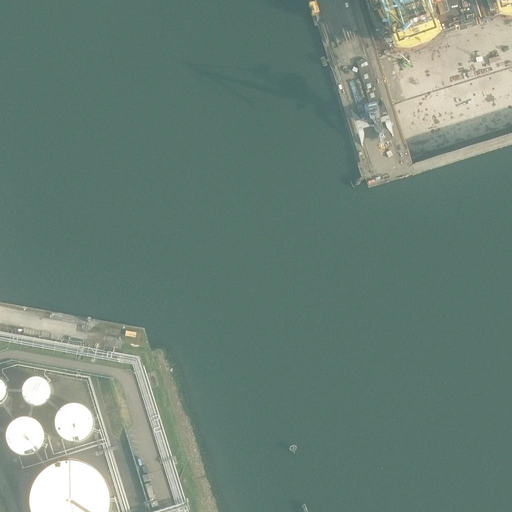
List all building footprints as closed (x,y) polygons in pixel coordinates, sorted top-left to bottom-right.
[(378,52),(402,136),(503,107),(511,64),(511,50),(506,47),(511,45),(511,33),(504,31),(509,24),(482,18),(453,27),(446,4),(445,5),(438,16),(434,11),(432,23),(426,25),(421,8),(415,13),(412,29),(409,26),(404,35),(408,16),(404,13),(400,34),(412,42),(378,52)] [(383,115),(364,56),(355,59),(373,118),(383,115)] [(378,138),(390,135),(388,126),(376,129),(378,138)] [(47,395),(47,393),(47,390),(45,388),(44,386),(42,384),(39,383),(37,382),(34,382),(31,383),(29,384),(27,386),(25,388),(24,390),(23,393),(23,396),(24,398),(25,401),(27,403),(29,405),(32,406),(34,406),(37,406),(39,406),(42,404),(44,403),(46,401),(47,398),(47,395)] [(92,425),(92,421),(92,418),(91,414),(89,411),(87,408),(84,406),(81,404),(78,403),(74,403),(70,403),(67,404),(64,406),(61,408),(58,410),(57,413),(55,417),(55,420),(55,424),(56,427),(57,431),(59,434),(61,436),(64,438),(68,440),(71,440),(75,441),(78,440),(82,439),(85,437),(88,434),(90,432),(91,428),(92,425)] [(44,439),(45,435),(44,431),(43,428),(41,425),(39,422),(36,420),(33,418),(29,417),(26,416),(22,416),(19,417),(15,419),(12,421),(10,424),(8,427),(7,430),(6,434),(6,438),(7,441),(8,445),(10,448),(13,450),(16,452),(19,454),(23,455),(27,455),(30,454),(34,453),(37,451),(40,449),(42,446),(43,442),(44,439)] [(110,502),(110,496),(110,491),(108,486),(106,481),(104,477),(100,472),(96,469),(92,466),(88,463),(83,461),(77,460),(72,459),(67,459),(62,460),(57,462),(52,464),(47,467),(43,470),(40,474),(37,478),(34,483),(32,488),(31,493),(31,498),(31,504),(32,509),(33,511),(107,511),(109,507),(110,502)] [(158,506),(152,483),(145,485),(152,508),(158,506)]
